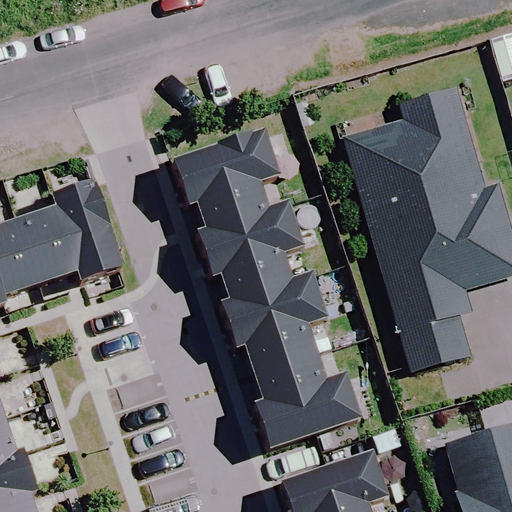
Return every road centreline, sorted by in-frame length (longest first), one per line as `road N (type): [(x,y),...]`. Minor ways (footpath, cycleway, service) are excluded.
road 1 (residential): [(99,72),(234,511)]
road 2 (unclassified): [(99,72),(342,0)]
